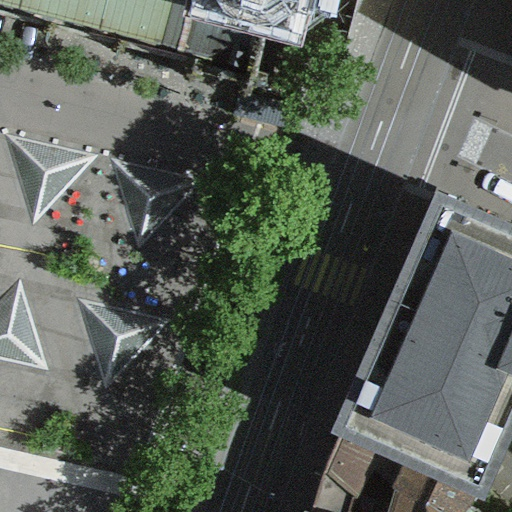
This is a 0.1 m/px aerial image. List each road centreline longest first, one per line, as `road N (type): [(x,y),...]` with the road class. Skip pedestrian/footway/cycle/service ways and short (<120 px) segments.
road 1 (tertiary): [(392,79),(241,511)]
road 2 (unclassified): [(511,137),(392,79)]
